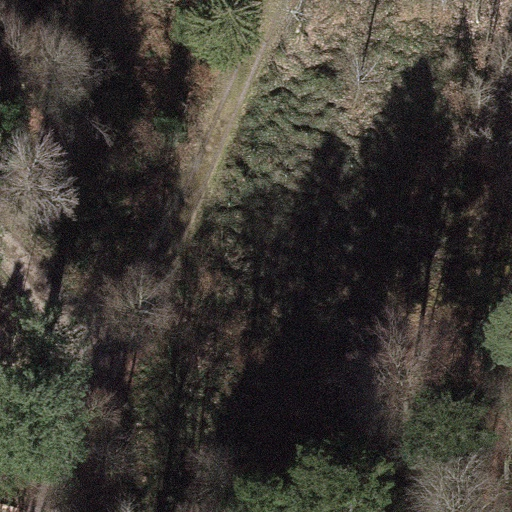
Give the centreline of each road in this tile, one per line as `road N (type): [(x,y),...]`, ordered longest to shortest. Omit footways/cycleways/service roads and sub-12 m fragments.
road 1 (track): [(77,452),(274,0)]
road 2 (track): [(0,233),(41,280),(72,349),(77,452)]
